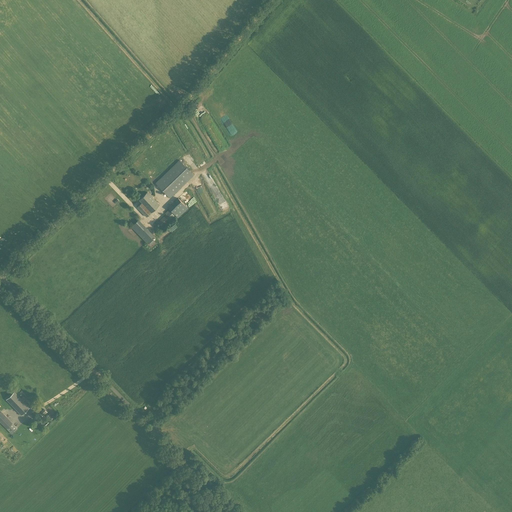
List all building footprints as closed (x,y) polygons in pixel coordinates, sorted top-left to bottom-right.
[(179,160),(172,167),(155,183),(170,198),(187,182),(194,175),(179,160)] [(137,207),(146,216),(146,217),(159,205),(147,192),(139,200),(142,203),(137,207)] [(168,208),(176,216),(178,218),(188,208),(178,198),(168,208)] [(162,227),(174,216),(168,210),(165,213),(166,214),(159,220),(157,222),(162,227)] [(147,244),(154,236),(139,219),(131,227),(147,244)] [(21,415),(29,408),(15,392),(7,400),(21,415)] [(0,422),(11,434),(17,428),(0,410),(0,422)]
